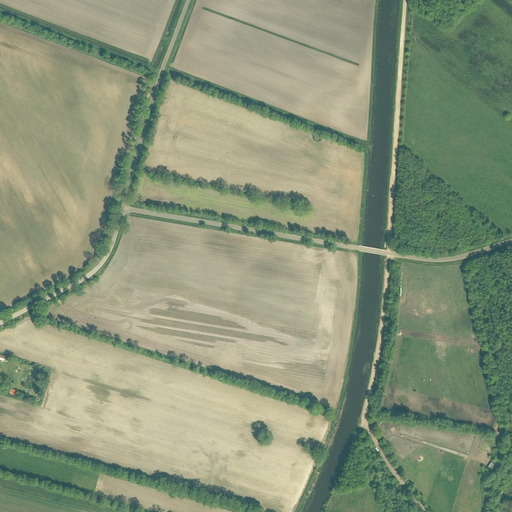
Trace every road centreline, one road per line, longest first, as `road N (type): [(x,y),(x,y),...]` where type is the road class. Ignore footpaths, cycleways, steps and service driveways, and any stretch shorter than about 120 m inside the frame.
road 1 (track): [(423,511),(364,420),(388,261),(404,0)]
road 2 (unclassified): [(511,240),(428,259),(122,208)]
road 3 (unclassified): [(122,208),(188,0)]
road 4 (unclassified): [(0,323),(97,268),(122,208)]
